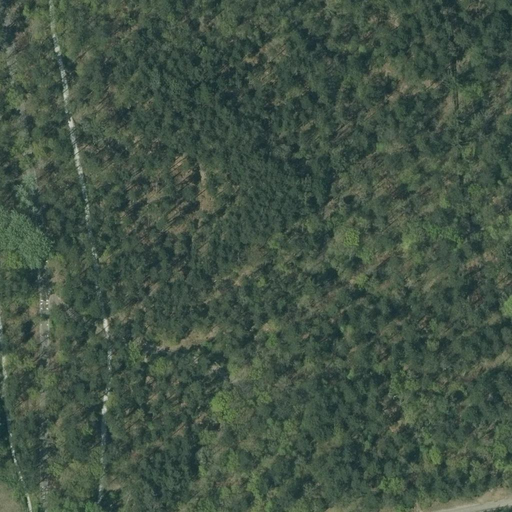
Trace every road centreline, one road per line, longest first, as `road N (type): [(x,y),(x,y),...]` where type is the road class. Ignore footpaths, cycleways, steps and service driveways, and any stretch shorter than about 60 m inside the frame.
road 1 (unknown): [(278,0),(329,76),(318,260),(294,316),(239,383),(208,473),(183,511)]
road 2 (unclassified): [(43,511),(43,268),(1,0)]
road 3 (unknown): [(239,383),(193,359),(108,337),(43,296)]
